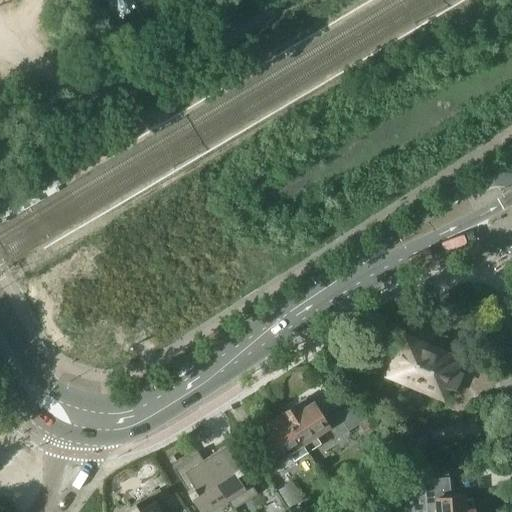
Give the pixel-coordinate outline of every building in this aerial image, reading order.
[(415,386),(431,347),(404,335),(399,346),(391,343),(384,360),(392,363),(388,374),(415,386)] [(431,347),(415,386),(440,396),(445,385),(453,389),(460,372),(451,369),(456,358),(431,347)] [(282,413),(308,452),(322,443),(316,434),(329,427),(337,439),(347,433),(333,412),(324,417),(315,402),(311,405),(306,398),(282,413)] [(280,469),(308,452),(282,413),(259,427),(264,435),(260,437),(280,469)] [(367,419),(376,433),(382,430),(373,415),(367,419)] [(360,423),(368,437),(376,433),(367,419),(360,423)] [(408,454),(427,452),(426,443),(408,445),(408,454)] [(231,511),(256,496),(225,447),(200,463),(226,503),(231,511)] [(211,511),(226,503),(200,463),(195,454),(171,470),(197,511),(211,511)] [(496,459),(496,468),(508,468),(508,458),(496,459)] [(474,511),(474,508),(473,498),(465,499),(465,495),(450,496),(449,477),(448,477),(447,465),(424,467),(425,479),(411,481),(414,511),(427,510),(427,511),(474,511)] [(174,511),(159,489),(122,511),(174,511)]
